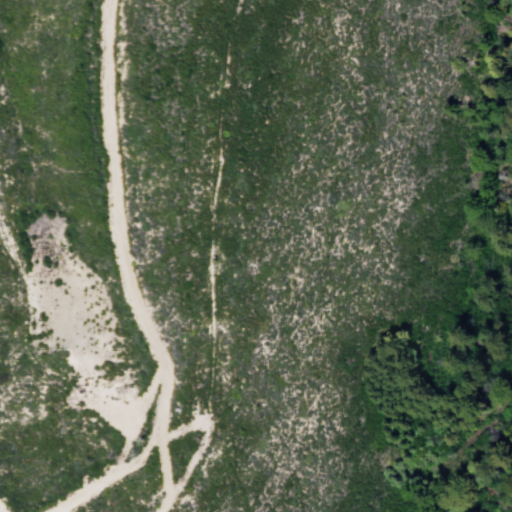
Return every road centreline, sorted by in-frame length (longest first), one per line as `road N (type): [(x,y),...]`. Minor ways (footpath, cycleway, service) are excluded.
road 1 (track): [(51,511),(118,472),(152,440),(164,367),(124,269),(94,79),(102,0)]
road 2 (track): [(159,511),(199,451),(207,419),(211,201),(225,57),(239,0)]
